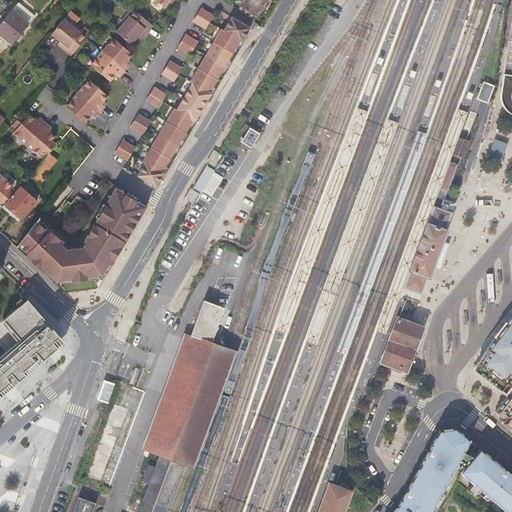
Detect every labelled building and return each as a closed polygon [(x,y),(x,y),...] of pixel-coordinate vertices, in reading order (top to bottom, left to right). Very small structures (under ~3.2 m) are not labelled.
[(254,18),(267,0),(266,0),(243,0),(239,6),(254,18)] [(153,25),(138,13),(133,8),(121,21),(124,24),(117,33),(131,45),(139,37),(141,39),(153,25)] [(200,8),(196,14),(210,22),(214,16),(200,8)] [(0,35),(11,44),(27,25),(34,17),(25,10),(19,17),(11,11),(0,24),(0,35)] [(196,14),(193,21),(206,29),(210,22),(196,14)] [(250,28),(232,17),(224,31),(240,40),(242,41),(250,28)] [(505,112),(507,114),(509,115),(511,117),(511,116),(511,18),(510,28),(508,43),(504,65),(500,91),(500,98),(500,103),(502,108),(504,111),(505,112)] [(88,34),(75,23),(72,27),(63,19),(51,34),(60,41),(58,44),(72,55),(76,49),(86,37),(88,35),(88,34)] [(224,31),(222,29),(214,42),(232,53),(240,40),(224,31)] [(198,42),(185,34),(181,41),(194,48),(198,42)] [(134,55),(115,39),(103,52),(125,71),(130,66),(127,63),(134,55)] [(194,48),(181,41),(177,47),(191,55),(194,48)] [(232,53),(214,42),(206,55),(224,66),(232,53)] [(125,71),(103,52),(92,66),(102,75),(111,82),(117,74),(120,77),(125,71)] [(224,66),(206,55),(198,69),(216,79),(224,66)] [(183,68),(169,60),(165,67),(179,75),(183,68)] [(179,75),(165,67),(162,73),(175,81),(179,75)] [(216,79),(198,69),(190,82),(193,83),(209,93),(216,79)] [(109,97),(90,81),(79,94),(100,113),(105,107),(102,105),(109,97)] [(488,102),(494,86),(485,82),(478,98),(481,99),(488,102)] [(209,93),(193,83),(185,96),(203,107),(211,94),(209,93)] [(167,95),(153,87),(149,94),(163,102),(167,95)] [(100,113),(79,94),(67,107),(78,116),(86,123),(93,116),(96,119),(100,113)] [(163,102),(149,94),(146,100),(159,108),(163,102)] [(203,107),(185,96),(177,110),(193,119),(195,121),(203,107)] [(356,108),(273,329),(287,334),(369,112),(356,108)] [(177,110),(175,109),(167,122),(185,133),(193,119),(177,110)] [(398,293),(401,286),(409,265),(411,260),(412,256),(413,253),(417,244),(422,232),(424,226),(430,210),(434,199),(437,192),(439,187),(449,160),(453,151),(459,136),(462,128),(468,113),(462,111),(458,110),(375,331),(383,333),(390,313),(398,293)] [(37,121),(29,114),(27,117),(22,113),(11,126),(15,130),(13,133),(26,144),(45,123),(39,118),(37,121)] [(151,121),(138,114),(134,120),(147,128),(151,121)] [(147,128),(134,120),(130,127),(143,134),(147,128)] [(387,120),(306,341),(317,345),(399,124),(387,120)] [(185,133),(167,122),(159,135),(177,146),(185,133)] [(56,137),(48,131),(51,128),(45,123),(26,144),(39,156),(42,153),(46,157),(48,154),(54,147),(57,144),(53,140),(56,137)] [(252,141),(260,128),(252,123),(244,136),(252,141)] [(417,131),(335,352),(345,356),(427,134),(417,131)] [(177,146),(159,135),(151,148),(169,159),(177,146)] [(459,136),(453,151),(462,155),(467,140),(459,136)] [(495,139),(490,154),(501,159),(504,151),(507,144),(495,139)] [(135,148),(122,140),(118,146),(131,154),(135,148)] [(131,154),(118,146),(114,153),(125,159),(128,161),(131,154)] [(169,159),(151,148),(143,161),(145,162),(161,172),(169,159)] [(206,163),(215,167),(222,154),(212,149),(206,163)] [(56,161),(48,154),(46,157),(30,175),(29,175),(37,182),(56,161)] [(449,160),(439,187),(446,189),(456,163),(449,160)] [(161,172),(145,162),(138,176),(156,187),(164,173),(161,172)] [(430,266),(433,259),(436,251),(438,244),(440,239),(445,225),(447,220),(448,216),(453,205),(434,199),(430,210),(424,226),(422,232),(417,244),(413,253),(409,251),(382,242),(353,232),(321,221),(270,204),(233,191),(218,182),(218,181),(218,173),(215,171),(211,169),(206,166),(200,177),(193,188),(197,191),(202,193),(205,195),(213,190),(214,189),(230,198),(267,211),(319,228),(350,239),(380,249),(407,258),(411,260),(409,265),(401,286),(421,293),(424,281),(428,272),(430,266)] [(494,172),(484,168),(475,192),(485,196),(494,172)] [(13,186),(0,174),(0,202),(3,206),(4,204),(14,193),(10,189),(13,186)] [(36,200),(19,186),(14,193),(4,204),(21,218),(36,200)] [(49,231),(36,222),(18,245),(27,253),(25,255),(44,274),(46,272),(53,278),(68,277),(68,279),(84,278),(84,275),(104,272),(105,271),(110,262),(112,264),(147,205),(145,204),(137,199),(138,196),(129,191),(127,193),(124,191),(117,187),(107,204),(99,217),(84,242),(87,243),(82,250),(71,248),(64,243),(66,241),(51,229),(49,231)] [(107,204),(105,202),(97,215),(99,217),(107,204)] [(25,301),(1,322),(18,341),(0,357),(0,394),(37,362),(62,343),(50,329),(25,301)] [(202,301),(190,336),(211,344),(224,310),(202,301)] [(405,374),(423,326),(411,321),(396,315),(378,361),(405,374)] [(511,318),(510,320),(492,344),(479,361),(476,367),(474,371),(486,380),(493,385),(505,395),(507,397),(506,398),(494,415),(503,422),(502,423),(507,427),(511,431),(511,318)] [(211,344),(190,336),(147,449),(160,454),(138,511),(162,511),(181,462),(187,464),(193,466),(235,353),(228,351),(211,344)] [(107,418),(99,441),(114,446),(122,423),(107,418)] [(470,456),(475,446),(455,429),(439,431),(420,466),(407,489),(402,499),(398,506),(399,506),(392,511),(426,511),(430,505),(433,506),(438,497),(435,496),(440,486),(443,488),(455,465),(463,470),(474,458),(470,456)] [(461,473),(473,483),(492,460),(480,450),(474,458),(463,470),(461,473)] [(500,466),(492,460),(473,483),(507,511),(508,511),(511,509),(511,510),(511,476),(511,475),(511,476),(500,466)] [(110,469),(106,467),(100,482),(105,484),(110,469)] [(318,511),(345,511),(354,490),(330,481),(318,511)] [(95,511),(97,509),(81,503),(77,511),(95,511)]
